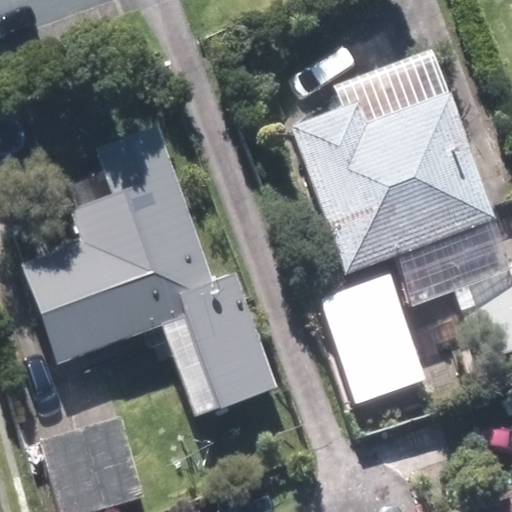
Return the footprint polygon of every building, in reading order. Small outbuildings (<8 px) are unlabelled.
[(444,92),(363,123),(354,98),(284,124),(341,274),(492,217),(444,92)] [(79,237),(17,258),(50,359),(162,323),(195,424),(274,398),(235,278),(210,286),(159,131),(96,151),(111,196),(70,210),(79,237)] [(511,355),(511,257),(475,272),(507,357),(511,355)] [(118,413),(38,439),(61,511),(140,511),(149,509),(118,413)] [(511,511),(511,497),(472,511),(511,511)]
